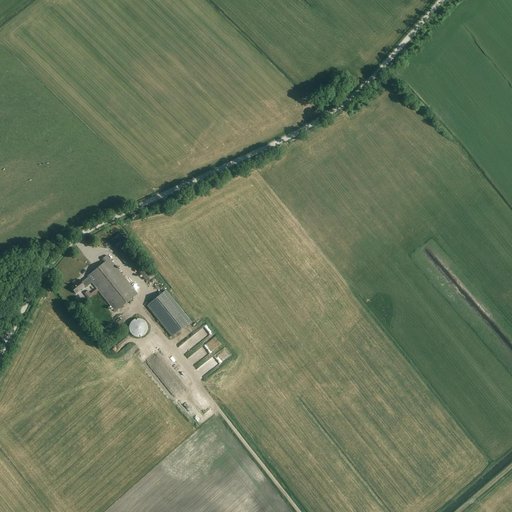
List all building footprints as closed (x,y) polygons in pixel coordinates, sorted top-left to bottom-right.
[(123,242),(114,250),(126,266),(133,260),(136,258),(123,242)] [(115,312),(137,294),(107,256),(102,259),(104,262),(87,277),(87,278),(81,283),(79,280),(70,287),(76,294),(85,287),(85,288),(92,283),(115,312)] [(153,274),(143,262),(135,269),(146,281),(153,274)] [(147,306),(172,337),(191,322),(166,291),(147,306)] [(143,320),(139,319),(135,319),(132,322),(130,325),(129,329),(130,333),(133,336),(137,338),(141,337),(145,335),(147,331),(148,327),(146,323),(143,320)]
